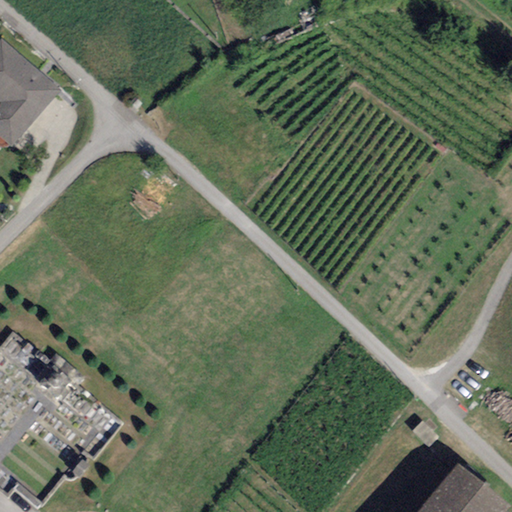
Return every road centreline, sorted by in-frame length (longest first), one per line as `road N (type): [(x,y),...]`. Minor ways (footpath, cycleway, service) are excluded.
road 1 (unclassified): [(120,120),(511,468)]
road 2 (residential): [(0,243),(120,120)]
road 3 (unclassified): [(0,13),(120,120)]
road 4 (track): [(434,391),(490,318),(511,259)]
